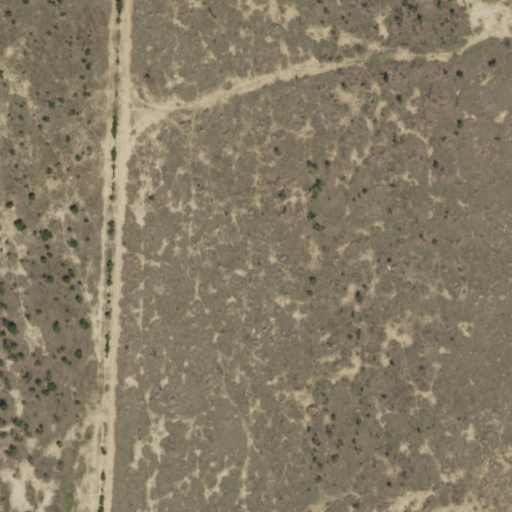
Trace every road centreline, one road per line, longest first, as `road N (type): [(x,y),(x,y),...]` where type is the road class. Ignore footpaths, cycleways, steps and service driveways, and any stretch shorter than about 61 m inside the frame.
road 1 (track): [(0,100),(94,262),(109,322),(99,393),(54,511)]
road 2 (track): [(109,322),(165,358),(269,511)]
